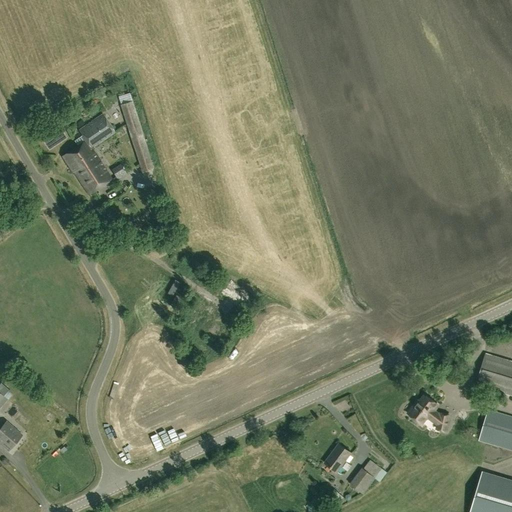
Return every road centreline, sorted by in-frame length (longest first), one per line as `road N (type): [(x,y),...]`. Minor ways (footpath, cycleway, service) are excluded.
road 1 (tertiary): [(118,486),(511,307)]
road 2 (unclassified): [(118,486),(92,408),(116,318),(0,115)]
